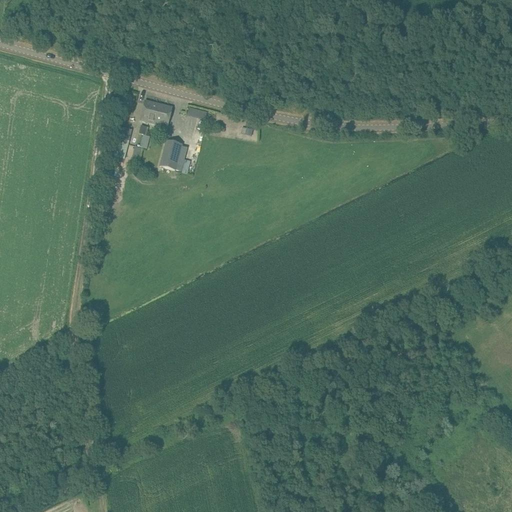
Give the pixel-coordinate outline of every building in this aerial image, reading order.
[(145,102),(142,112),(140,121),(167,128),(172,109),(145,102)] [(190,106),(186,114),(204,122),(208,115),(190,106)] [(139,134),(144,135),(141,147),(149,150),(155,129),(141,126),(139,134)] [(242,128),(241,135),(252,137),(253,131),(242,128)] [(166,141),(159,167),(175,171),(176,169),(182,145),(176,143),(166,141)] [(116,142),(112,157),(124,159),(128,145),(116,142)] [(138,162),(142,149),(136,147),(132,160),(138,162)]
